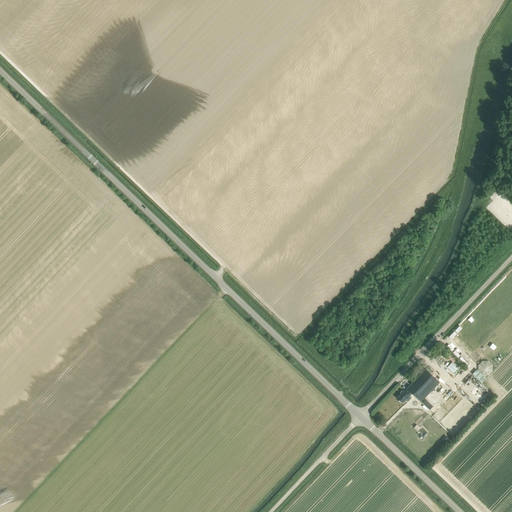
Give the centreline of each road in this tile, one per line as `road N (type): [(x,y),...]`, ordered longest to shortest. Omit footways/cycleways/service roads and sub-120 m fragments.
road 1 (secondary): [(360,417),(0,71)]
road 2 (unclassified): [(360,417),(511,257)]
road 3 (secondary): [(458,511),(360,417)]
road 4 (unclassified): [(270,511),(360,417)]
